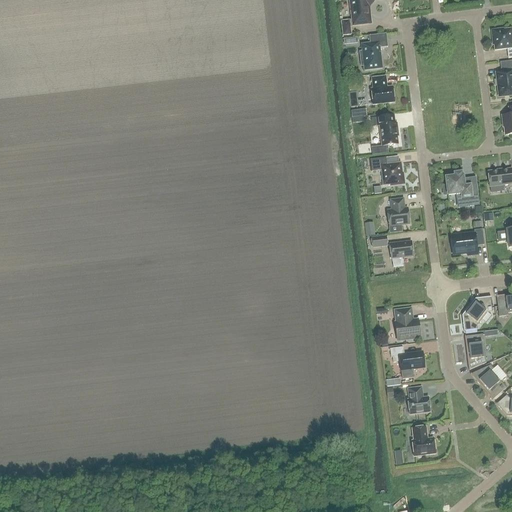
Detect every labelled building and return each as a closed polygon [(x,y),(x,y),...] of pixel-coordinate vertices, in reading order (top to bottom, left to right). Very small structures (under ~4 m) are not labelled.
[(368,7),(370,5),(373,2),(373,1),(373,0),(350,0),(354,25),(370,23),(368,7)] [(349,21),(341,22),(343,36),(351,35),(349,21)] [(492,33),(491,33),(492,41),(493,41),(495,51),(507,49),(508,58),(511,58),(511,33),(511,29),(503,30),(503,29),(496,30),(496,31),(492,32),(492,33)] [(364,52),(359,52),(361,67),(364,66),(364,71),(382,69),(380,48),(388,48),(386,34),(369,36),(370,44),(361,45),(363,45),(364,52)] [(501,73),(496,74),(499,97),(511,95),(511,70),(501,72),(501,73)] [(373,89),(371,90),(373,105),(394,103),(392,87),(387,88),(385,77),(372,79),(373,89)] [(509,115),(501,116),(502,124),(504,123),(506,136),(511,135),(511,107),(508,108),(509,115)] [(395,124),(394,116),(371,119),(372,127),(379,126),(382,147),(398,145),(397,133),(398,133),(397,124),(395,124)] [(372,156),(388,154),(387,146),(371,149),(372,156)] [(386,158),(370,160),(371,172),(381,171),(383,186),(390,185),(390,186),(404,185),(403,174),(402,174),(401,164),(387,165),(386,158)] [(511,169),(488,173),(489,187),(490,187),(503,185),(511,184),(511,169)] [(447,186),(443,187),(444,195),(448,195),(448,196),(460,194),(461,199),(462,207),(478,205),(477,197),(476,183),(464,185),(463,177),(463,176),(462,176),(461,173),(454,174),(455,177),(452,178),(451,177),(449,177),(447,178),(446,178),(447,186)] [(392,211),(387,212),(390,234),(402,233),(401,225),(409,224),(407,209),(403,210),(402,207),(404,207),(403,200),(391,201),(392,211)] [(492,214),(484,215),(484,222),(493,221),(492,214)] [(374,228),(366,229),(367,237),(375,236),(374,228)] [(507,231),(497,233),(499,242),(508,241),(509,248),(511,248),(511,249),(511,229),(506,231),(507,231)] [(474,234),(451,237),(453,255),(467,253),(468,255),(477,254),(476,246),(484,245),(482,230),(474,231),(474,234)] [(386,237),(371,239),(372,248),(387,246),(386,237)] [(411,242),(389,245),(391,259),(392,259),(393,268),(403,267),(402,258),(413,257),(411,242)] [(511,294),(496,297),(499,317),(508,316),(508,314),(511,313),(511,294)] [(475,299),(462,316),(464,332),(464,331),(477,330),(477,326),(487,313),(492,312),(490,298),(491,298),(491,297),(475,299)] [(397,324),(395,324),(397,340),(420,337),(418,321),(412,322),(410,310),(396,312),(397,324)] [(465,337),(464,337),(469,371),(469,370),(486,363),(483,335),(465,337)] [(424,368),(424,367),(422,353),(404,355),(403,348),(390,349),(391,357),(399,356),(402,379),(413,378),(412,370),(424,368)] [(471,374),(470,374),(492,401),(493,400),(506,388),(491,371),(493,369),(490,366),(471,375),(471,374)] [(392,388),(386,389),(387,399),(394,398),(392,388)] [(409,400),(407,400),(409,415),(430,413),(428,398),(422,399),(421,395),(422,395),(421,388),(407,389),(409,400)] [(496,404),(506,416),(511,416),(511,398),(508,398),(506,396),(496,404)] [(414,441),(411,441),(413,457),(416,457),(418,458),(421,458),(423,456),(435,455),(433,439),(426,440),(426,436),(427,436),(426,428),(412,429),(413,438),(414,438),(414,441)]
